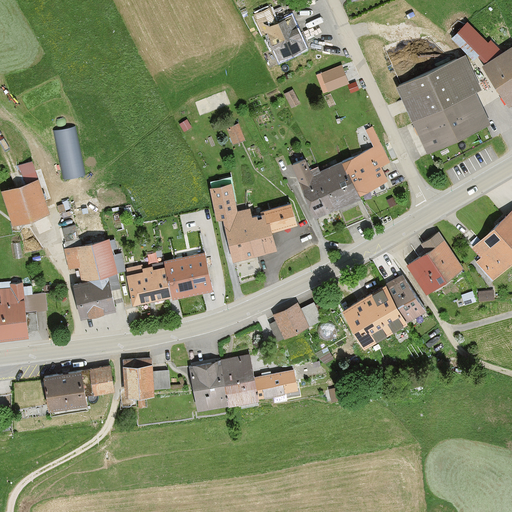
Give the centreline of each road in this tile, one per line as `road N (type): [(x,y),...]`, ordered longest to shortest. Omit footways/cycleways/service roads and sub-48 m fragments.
road 1 (secondary): [(0,357),(117,343),(227,317),(432,212)]
road 2 (residential): [(432,212),(334,0)]
road 3 (track): [(12,511),(31,477),(102,435),(118,396)]
road 4 (track): [(348,31),(425,31),(477,67)]
